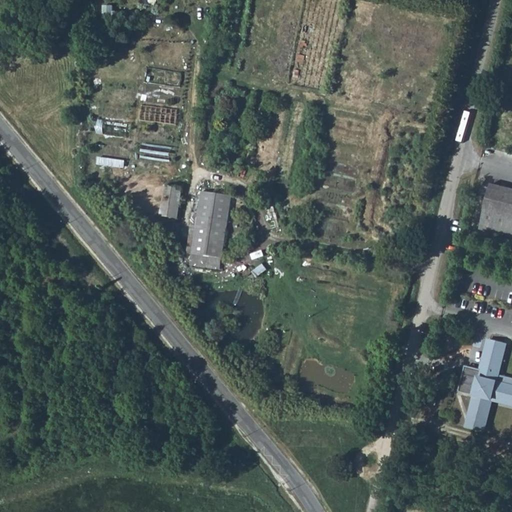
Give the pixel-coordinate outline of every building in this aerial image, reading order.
[(481,229),(511,236),(511,189),(492,184),(481,229)] [(160,216),(179,218),(183,189),(175,188),(164,186),(160,216)] [(194,253),(223,257),(232,197),(203,193),(194,253)] [(511,403),(511,376),(500,374),(507,343),(490,339),(482,370),(480,378),(465,374),(461,391),(476,395),(470,418),(488,423),(494,399),(511,403)] [(482,370),(467,366),(465,374),(480,378),(482,370)] [(488,423),(470,418),(469,426),(486,430),(488,423)]
